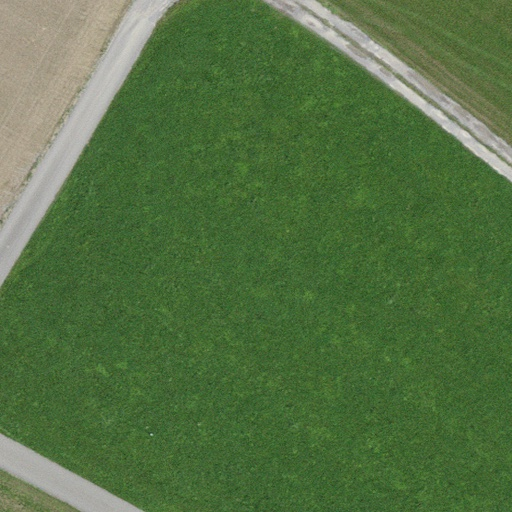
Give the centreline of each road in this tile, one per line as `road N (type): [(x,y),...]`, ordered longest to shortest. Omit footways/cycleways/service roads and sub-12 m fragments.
road 1 (track): [(0,259),(160,0)]
road 2 (track): [(296,0),(511,168)]
road 3 (unclassified): [(0,453),(107,511)]
